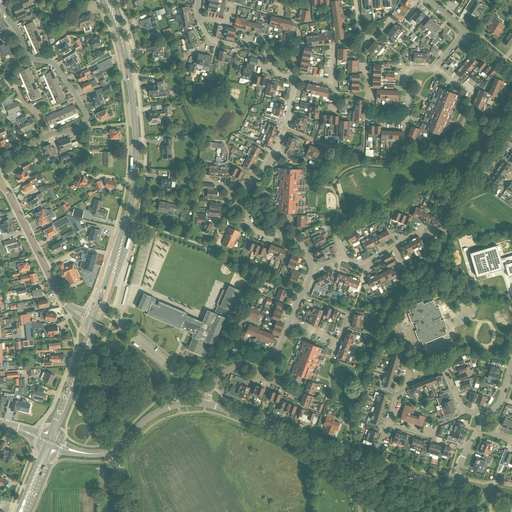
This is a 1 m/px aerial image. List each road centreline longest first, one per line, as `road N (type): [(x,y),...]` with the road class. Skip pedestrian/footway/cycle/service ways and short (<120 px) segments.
road 1 (secondary): [(95,320),(134,178),(124,52)]
road 2 (residential): [(95,320),(59,296),(2,183)]
road 3 (residential): [(46,135),(77,129),(85,113),(54,64),(31,59),(16,29)]
road 4 (residential): [(436,65),(407,71),(408,116),(401,120),(370,116),(369,66)]
road 5 (residential): [(387,424),(408,378),(443,366),(461,409),(481,415)]
road 6 (secondary): [(348,457),(205,403)]
road 7 (residential): [(289,77),(271,67),(258,44),(212,41),(199,22),(199,0)]
road 8 (secondary): [(50,438),(95,320)]
